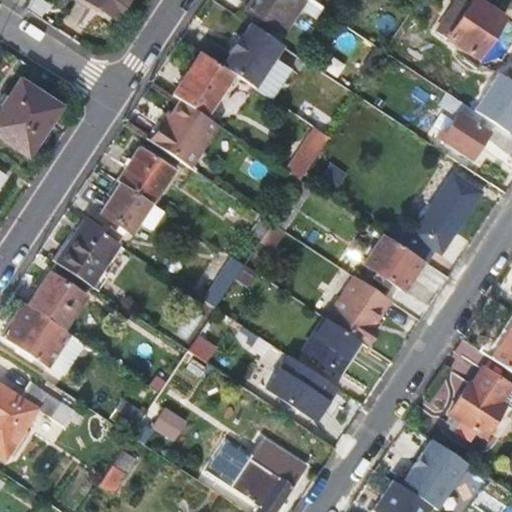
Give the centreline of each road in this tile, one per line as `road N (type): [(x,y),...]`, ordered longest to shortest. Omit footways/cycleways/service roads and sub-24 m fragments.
road 1 (residential): [(317,511),(511,217)]
road 2 (residential): [(0,265),(114,91)]
road 3 (residential): [(114,91),(0,16)]
